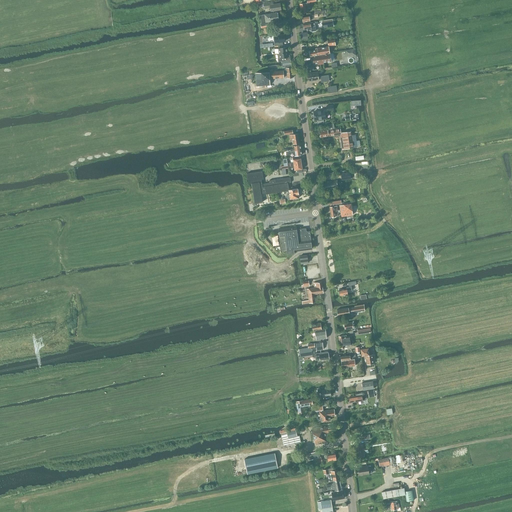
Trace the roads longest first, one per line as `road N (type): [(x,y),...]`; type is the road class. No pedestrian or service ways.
road 1 (tertiary): [(353,511),(290,0)]
road 2 (track): [(387,216),(371,86),(300,99)]
road 3 (track): [(173,505),(177,477),(211,461),(343,440)]
